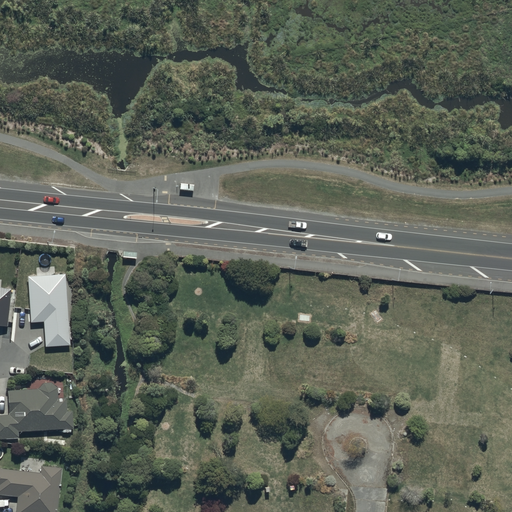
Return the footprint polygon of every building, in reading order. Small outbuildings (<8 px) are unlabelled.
[(71,346),(65,273),(54,274),(54,267),(37,269),(38,276),(27,277),(31,323),(43,322),(45,348),(71,346)] [(0,325),(7,326),(11,288),(0,287),(0,325)] [(8,418),(0,418),(0,441),(19,440),(18,434),(73,431),(72,415),(66,416),(66,401),(57,402),(57,391),(50,386),(43,387),(38,393),(7,394),(8,418)] [(40,476),(0,470),(0,497),(17,499),(16,511),(57,511),(62,471),(41,469),(40,476)] [(441,511),(442,509),(437,501),(427,500),(420,506),(405,504),(404,511),(441,511)]
